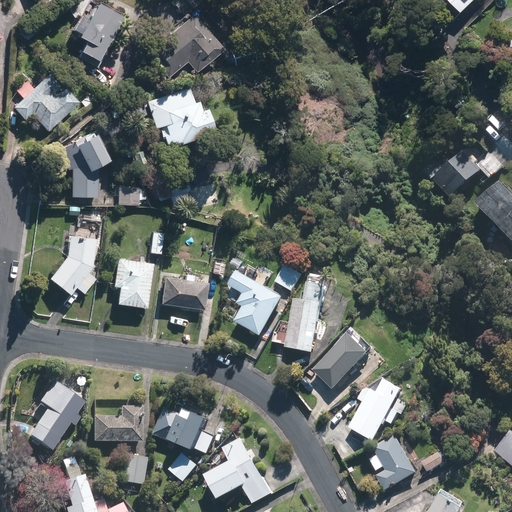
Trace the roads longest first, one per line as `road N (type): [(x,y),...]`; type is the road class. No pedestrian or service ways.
road 1 (residential): [(0,335),(196,359),(251,381),(284,414),(339,511)]
road 2 (residential): [(3,184),(0,332)]
road 3 (residential): [(443,25),(511,126)]
